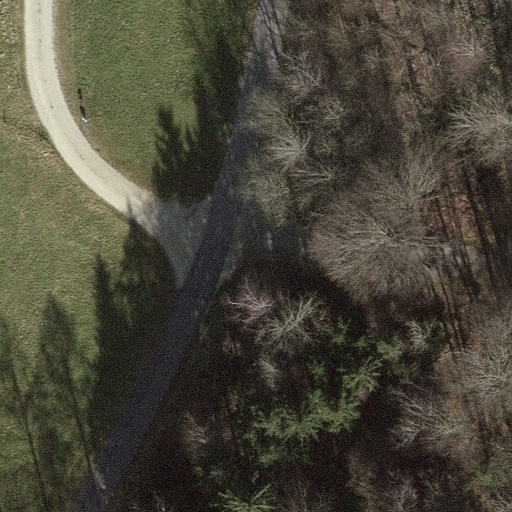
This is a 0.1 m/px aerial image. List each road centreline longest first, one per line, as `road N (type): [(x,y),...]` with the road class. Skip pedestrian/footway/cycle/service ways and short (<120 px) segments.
road 1 (track): [(47,0),(46,59),(76,150),(216,254),(376,292),(511,269)]
road 2 (track): [(81,511),(216,254),(278,0)]
